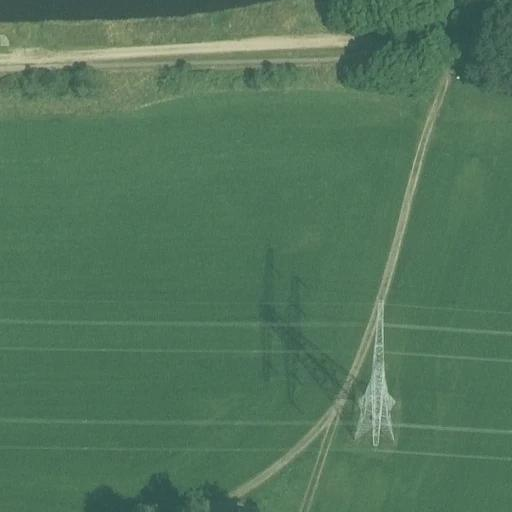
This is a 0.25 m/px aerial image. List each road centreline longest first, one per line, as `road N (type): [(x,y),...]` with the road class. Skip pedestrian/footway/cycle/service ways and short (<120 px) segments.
road 1 (track): [(392,38),(0,57)]
road 2 (track): [(343,401),(378,309),(452,43)]
road 3 (track): [(343,401),(228,509)]
road 4 (track): [(511,44),(392,38)]
